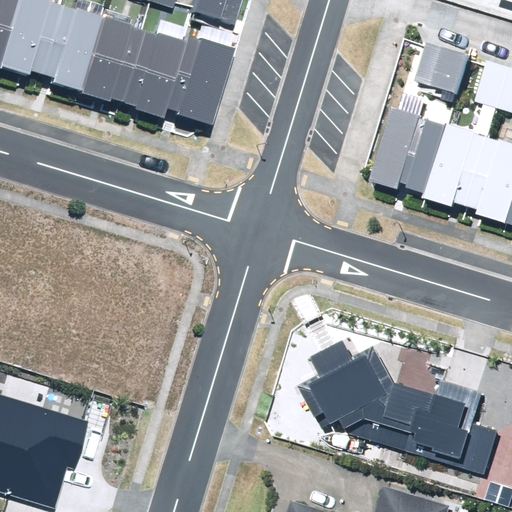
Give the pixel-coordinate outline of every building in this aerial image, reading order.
[(0,0),(0,67),(0,68),(1,66),(21,0),(0,0)] [(64,6),(51,3),(52,0),(21,0),(1,66),(30,75),(31,70),(43,74),(64,6)] [(172,0),(145,0),(169,8),(172,0)] [(238,0),(190,0),(186,13),(229,28),(238,0)] [(77,7),(76,10),(64,6),(43,74),(54,77),(53,83),(82,91),(105,16),(77,7)] [(146,32),(133,28),(134,25),(105,16),(82,91),(110,100),(111,97),(125,101),(146,32)] [(157,31),(156,35),(146,32),(125,101),(136,105),(135,109),(165,118),(168,107),(189,41),(157,31)] [(189,41),(168,107),(179,110),(178,114),(213,125),(236,48),(202,37),(201,40),(190,37),(189,41)] [(414,80),(458,94),(470,56),(426,42),(414,80)] [(511,67),(488,60),(475,101),(511,113),(511,67)] [(476,215),(511,226),(511,143),(392,106),(368,180),(397,189),(399,181),(407,184),(406,188),(423,194),(422,198),(452,207),(454,201),(478,209),(476,215)] [(435,393),(394,381),(372,346),(351,358),(343,341),(310,357),(318,374),(297,386),(321,429),(340,418),(348,434),(485,473),(497,430),(474,423),(483,393),(439,381),(435,393)] [(0,492),(54,508),(66,468),(76,470),(90,421),(0,395),(0,492)] [(446,511),(450,500),(382,480),(372,511),(340,511),(341,507),(290,493),(284,511),(446,511)]
